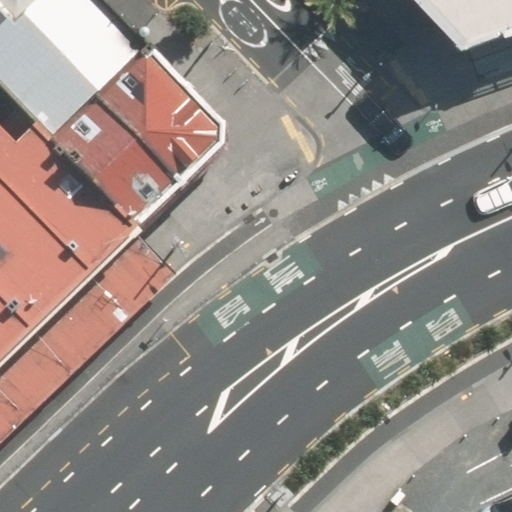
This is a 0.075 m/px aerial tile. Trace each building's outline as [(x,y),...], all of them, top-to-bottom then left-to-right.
[(215,132),(87,0),(0,0),(0,96),(30,128),(129,234),(137,226),(220,148),(215,132)] [(511,0),(432,0),(463,32),(511,13),(511,0)] [(511,13),(463,32),(438,42),(452,77),(511,54),(511,13)] [(0,310),(26,337),(129,234),(30,128),(11,149),(0,137),(0,310)] [(0,360),(0,434),(177,265),(137,226),(129,234),(26,337),(0,360)] [(0,360),(26,337),(0,310),(0,360)]
